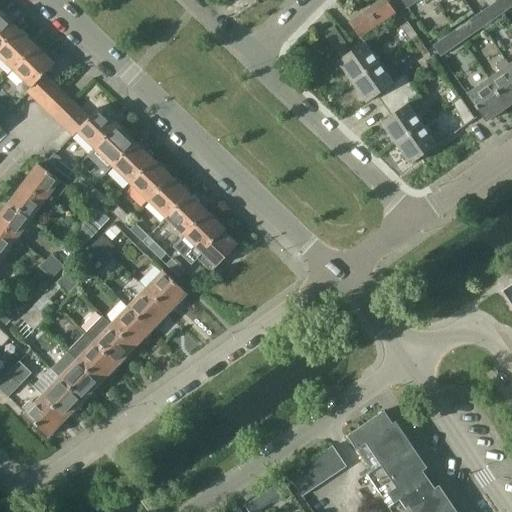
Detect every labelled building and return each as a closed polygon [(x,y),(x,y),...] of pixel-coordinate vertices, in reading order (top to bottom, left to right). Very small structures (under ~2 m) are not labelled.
[(386,0),(383,0),(351,23),(350,24),(359,37),(395,13),(386,0)] [(511,5),(511,3),(509,0),(499,0),(496,2),(503,12),(511,5)] [(503,12),(496,2),(486,10),(492,20),(503,12)] [(492,20),(486,10),(475,17),(482,27),(492,20)] [(3,15),(0,11),(0,46),(18,28),(10,21),(11,19),(5,13),(3,15)] [(482,27),(475,17),(465,24),(472,34),(482,27)] [(417,36),(407,23),(401,27),(410,41),(417,36)] [(472,34),(465,24),(454,32),(461,41),(472,34)] [(21,32),(18,28),(0,46),(0,57),(12,69),(35,46),(28,38),(29,36),(23,30),(21,32)] [(461,41),(454,32),(444,39),(451,49),(461,41)] [(451,49),(444,39),(433,46),(440,56),(451,49)] [(353,81),(378,63),(364,43),(338,61),(353,81)] [(39,49),(35,46),(12,69),(31,88),(27,92),(37,102),(54,84),(45,75),(55,65),(45,55),(47,53),(41,48),(39,49)] [(507,107),(511,103),(511,70),(509,66),(510,65),(506,59),(496,66),(500,72),(488,80),(507,107)] [(384,105),(411,86),(404,76),(393,84),(378,63),(353,81),(367,102),(377,95),(384,105)] [(486,122),(507,107),(488,80),(467,95),(486,122)] [(46,111),(63,93),(54,84),(37,102),(46,111)] [(396,143),(422,125),(408,105),(419,97),(411,86),(384,105),(392,115),(382,122),(396,143)] [(475,120),(460,99),(453,103),(454,104),(440,114),(444,121),(457,112),(464,127),(475,120)] [(64,128),(81,110),(72,101),(55,119),(64,128)] [(90,118),(81,110),(64,128),(73,136),(77,132),(94,149),(118,125),(109,117),(110,115),(104,109),(102,110),(100,108),(90,118)] [(94,149),(88,156),(106,173),(112,166),(135,142),(126,134),(128,132),(122,126),(120,128),(118,125),(94,149)] [(411,164),(436,146),(422,125),(396,143),(411,164)] [(138,145),(135,142),(112,166),(130,183),(153,159),(145,152),(146,150),(140,143),(138,145)] [(156,163),(153,159),(130,183),(147,200),(170,177),(162,169),(164,167),(158,161),(156,163)] [(59,162),(55,169),(68,178),(73,172),(59,162)] [(29,177),(24,184),(45,200),(52,206),(66,187),(63,184),(38,165),(29,177)] [(74,183),(88,194),(93,187),(79,176),(74,183)] [(165,218),(188,194),(180,186),(182,184),(176,178),(174,180),(170,177),(147,200),(165,218)] [(24,184),(10,203),(31,219),(45,200),(24,184)] [(93,198),(108,209),(113,202),(98,191),(93,198)] [(192,197),(188,194),(165,218),(183,235),(205,211),(198,203),(200,201),(193,196),(192,197)] [(10,203),(0,215),(0,225),(17,238),(31,219),(10,203)] [(111,212),(124,225),(130,218),(117,206),(111,212)] [(184,236),(173,247),(191,264),(197,258),(210,270),(211,272),(237,245),(224,232),(225,230),(223,229),(215,221),(217,219),(211,212),(209,214),(206,211),(183,235),(184,236)] [(87,220),(81,227),(93,238),(99,232),(87,220)] [(114,224),(105,234),(113,241),(121,231),(114,224)] [(0,225),(0,254),(2,257),(17,238),(0,225)] [(136,225),(131,231),(143,242),(149,236),(136,225)] [(93,238),(81,227),(75,233),(87,244),(93,238)] [(104,236),(98,243),(110,254),(116,248),(104,236)] [(154,241),(148,248),(161,259),(167,253),(166,253),(166,252),(165,252),(163,249),(154,241)] [(110,254),(98,243),(92,249),(103,261),(110,254)] [(53,255),(47,261),(59,273),(65,267),(53,255)] [(166,264),(179,277),(185,271),(172,258),(166,264)] [(59,273),(47,261),(41,268),(53,279),(59,273)] [(69,271),(63,277),(75,289),(81,283),(69,271)] [(164,271),(146,289),(170,312),(179,303),(181,305),(187,298),(185,296),(188,294),(164,271)] [(75,289),(63,277),(57,284),(69,295),(75,289)] [(511,283),(502,290),(511,305),(511,283)] [(34,285),(29,292),(34,296),(40,290),(34,285)] [(146,289),(129,307),(152,330),(155,328),(157,329),(163,323),(161,321),(170,312),(146,289)] [(18,290),(12,296),(24,308),(30,302),(18,290)] [(24,308),(12,296),(6,303),(18,314),(24,308)] [(6,306),(0,311),(0,321),(5,326),(16,316),(6,306)] [(34,306),(28,312),(40,324),(46,318),(34,306)] [(129,307),(112,324),(135,347),(144,338),(146,340),(152,334),(150,332),(152,330),(129,307)] [(40,324),(28,312),(22,319),(34,330),(40,324)] [(103,316),(86,334),(118,365),(120,362),(122,364),(128,358),(126,356),(135,347),(112,324),(103,316)] [(0,349),(11,338),(5,332),(0,336),(0,349)] [(86,334),(69,351),(77,360),(101,382),(110,373),(112,375),(118,369),(116,367),(118,365),(86,334)] [(69,351),(51,369),(60,378),(83,400),(85,398),(87,400),(93,393),(92,392),(101,382),(77,360),(69,351)] [(20,361),(13,368),(25,380),(32,372),(20,361)] [(0,389),(8,397),(25,380),(13,368),(0,381),(0,389)] [(60,378),(42,396),(66,418),(74,409),(76,411),(83,405),(81,403),(83,400),(60,378)] [(42,396),(25,413),(48,436),(50,434),(52,436),(59,429),(57,427),(66,418),(42,396)] [(392,424),(383,411),(347,436),(371,471),(409,445),(394,423),(392,424)] [(409,445),(371,471),(365,475),(388,508),(428,480),(422,472),(426,469),(409,445)] [(346,467),(332,446),(321,454),(334,474),(346,467)] [(334,474),(321,454),(310,461),(324,482),(334,474)] [(324,482),(310,461),(299,469),(312,489),(324,482)] [(312,489),(299,469),(288,476),(301,497),(312,489)] [(434,489),(428,480),(388,508),(390,511),(449,511),(453,509),(438,486),(434,489)]
